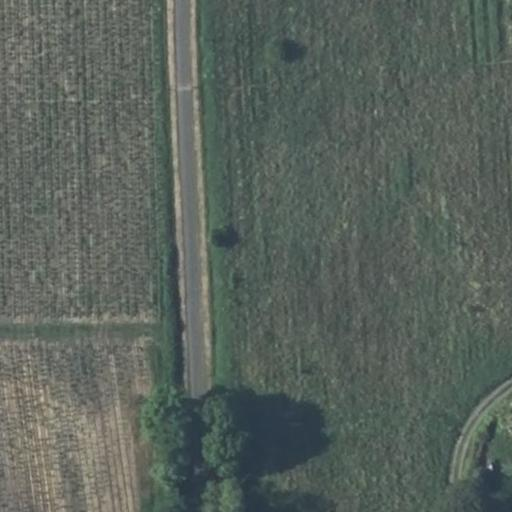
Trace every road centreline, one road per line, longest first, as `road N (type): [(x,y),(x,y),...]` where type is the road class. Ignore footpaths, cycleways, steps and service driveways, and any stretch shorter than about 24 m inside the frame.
road 1 (unclassified): [(201,511),(182,0)]
road 2 (track): [(0,331),(143,333)]
